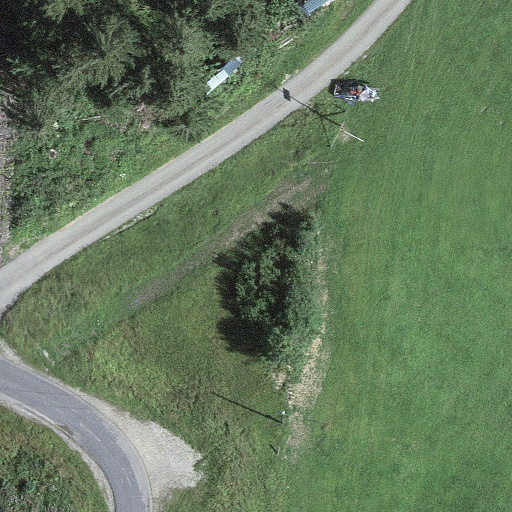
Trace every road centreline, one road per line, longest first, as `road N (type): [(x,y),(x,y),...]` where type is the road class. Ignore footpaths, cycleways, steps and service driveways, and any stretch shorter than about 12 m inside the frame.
road 1 (track): [(0,291),(287,95),(393,0)]
road 2 (track): [(0,372),(104,442),(125,470),(134,511)]
